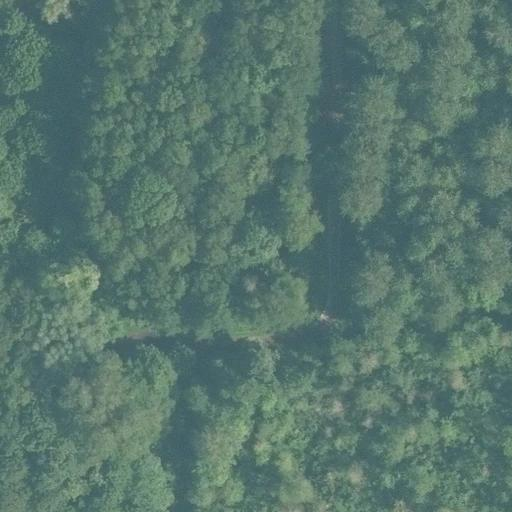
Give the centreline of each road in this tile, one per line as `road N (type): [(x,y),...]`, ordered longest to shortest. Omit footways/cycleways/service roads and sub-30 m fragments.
road 1 (unclassified): [(84,511),(108,395),(133,351),(328,331),(332,0)]
road 2 (track): [(197,346),(174,511)]
